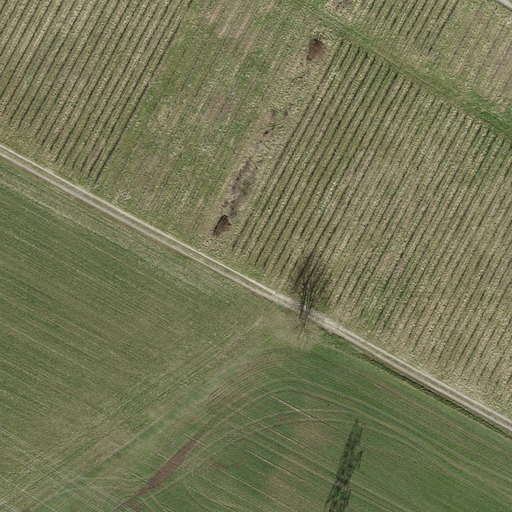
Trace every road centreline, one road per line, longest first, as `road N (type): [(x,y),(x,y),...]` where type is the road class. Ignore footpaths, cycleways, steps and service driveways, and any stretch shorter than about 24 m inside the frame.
road 1 (track): [(0,147),(511,427)]
road 2 (track): [(14,511),(294,307)]
